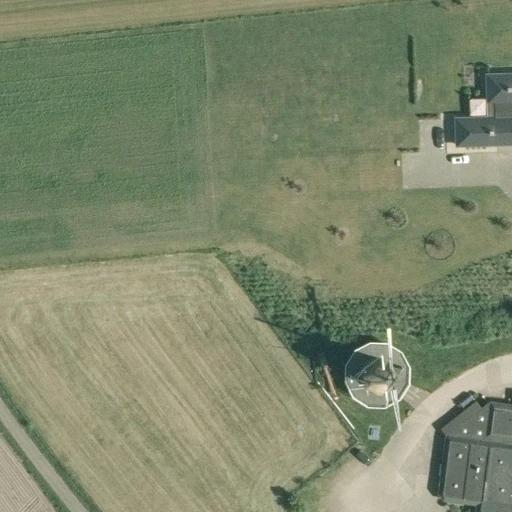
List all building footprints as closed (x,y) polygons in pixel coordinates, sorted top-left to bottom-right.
[(374,68),(375,81),(390,80),(388,67),(374,68)] [(511,74),(488,75),(489,102),(495,102),(495,118),(456,119),(457,145),(499,144),(499,142),(511,142),(511,144),(511,143),(511,74)] [(465,195),(318,199),(320,285),(407,283),(406,211),(465,210),(465,195)] [(345,364),(344,381),(352,397),(367,406),(384,407),(400,398),(409,384),(409,366),(401,351),(387,342),(369,341),(354,350),(345,364)] [(511,511),(511,403),(490,401),(445,436),(437,493),(443,501),(476,505),(474,511),(511,511)]
